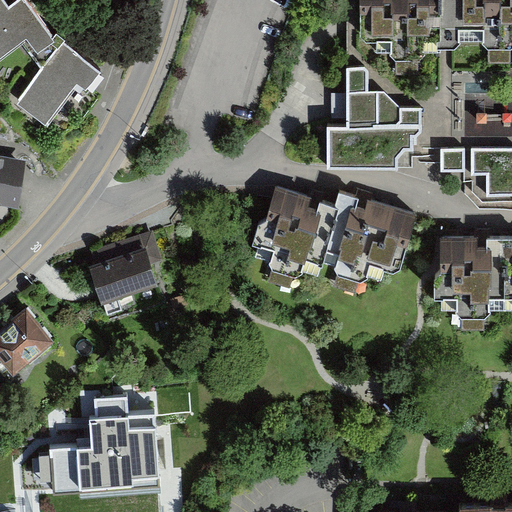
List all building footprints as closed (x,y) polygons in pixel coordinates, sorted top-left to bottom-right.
[(6,0),(0,0),(0,57),(29,37),(36,46),(52,34),(27,0),(18,0),(11,6),(6,0)] [(511,0),(367,0),(366,41),(448,41),(511,40),(511,0)] [(103,69),(63,41),(19,104),(49,125),(78,84),(88,91),(103,69)] [(368,75),(347,76),(348,127),(329,128),(330,166),(408,166),(408,113),(399,113),(382,95),(368,95),(368,75)] [(511,150),(446,149),(446,174),(487,174),(487,194),(511,194),(511,150)] [(0,152),(0,203),(0,204),(21,204),(26,155),(0,152)] [(337,208),(279,188),(259,248),(318,268),(327,243),(403,268),(420,217),(343,191),(337,208)] [(511,234),(446,233),(445,300),(511,300),(511,234)] [(145,235),(91,252),(105,300),(160,284),(145,235)] [(55,338),(27,306),(0,329),(0,361),(12,375),(55,338)] [(165,490),(162,398),(87,400),(88,434),(48,436),(50,493),(165,490)] [(462,511),(425,511),(511,511),(511,500),(462,502),(462,511)]
